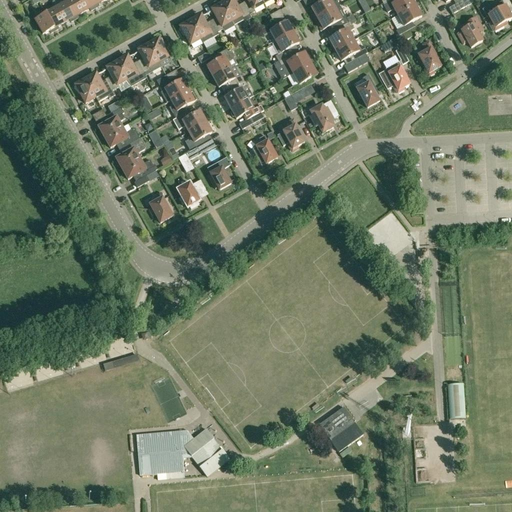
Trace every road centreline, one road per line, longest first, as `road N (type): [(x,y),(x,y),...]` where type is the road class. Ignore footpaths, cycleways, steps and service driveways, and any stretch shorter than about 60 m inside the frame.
road 1 (residential): [(269,218),(164,25)]
road 2 (unclassified): [(151,269),(137,257),(47,90)]
road 3 (residential): [(366,145),(290,0)]
road 4 (track): [(0,362),(133,323)]
road 5 (residential): [(47,90),(164,25)]
road 6 (unclassified): [(269,218),(366,145)]
